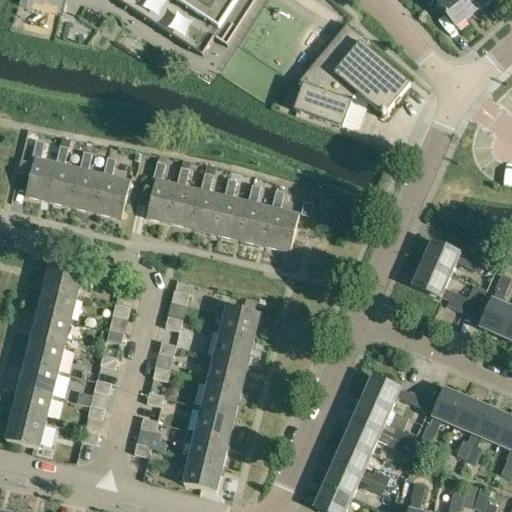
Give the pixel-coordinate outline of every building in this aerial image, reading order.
[(28,0),(21,0),(19,7),(26,9),(28,0)] [(115,0),(202,57),(214,40),(227,48),(258,0),(115,0)] [(443,0),(437,5),(456,29),(475,14),(464,0),(443,0)] [(464,0),(475,14),(494,0),(464,0)] [(294,112),(342,130),(351,104),(347,103),(355,93),(381,114),(380,115),(380,116),(380,117),(381,118),(381,119),(382,120),(383,120),(384,120),(385,120),(386,119),(387,119),(387,118),(388,117),(388,116),(387,115),(387,114),(395,105),(396,106),(401,101),(399,99),(410,86),(366,50),(369,45),(347,26),(292,91),(301,94),(294,112)] [(71,143),(62,141),(60,149),(69,151),(71,143)] [(25,198),(46,203),(56,165),(41,161),(45,145),(36,143),(33,158),(23,155),(18,176),(30,178),(25,198)] [(86,147),(84,154),(92,156),(94,148),(86,147)] [(46,203),(70,209),(80,170),(65,167),(69,151),(60,149),(56,165),(46,203)] [(70,209),(94,215),(104,176),(89,172),(92,156),(84,154),(80,170),(70,209)] [(94,215),(122,221),(131,183),(112,178),(116,162),(108,160),(104,176),(94,215)] [(181,170),(190,172),(191,165),(183,163),(181,170)] [(146,220),(169,225),(177,186),(162,183),(166,167),(158,164),(153,182),(155,183),(146,220)] [(215,169),(207,168),(205,176),(213,178),(215,169)] [(177,186),(169,225),(192,231),(201,192),(186,189),(190,172),(181,170),(177,186)] [(192,231),(216,237),(225,198),(210,194),(213,178),(205,176),(201,192),(192,231)] [(225,198),(216,237),(240,242),(248,203),(234,200),(237,184),(228,181),(228,184),(225,198)] [(240,242),(263,248),(272,209),(257,206),(261,189),(252,187),(248,203),(240,242)] [(263,248),(290,254),(299,216),(281,211),(284,195),(276,193),(272,209),(263,248)] [(301,218),(309,219),(312,207),(304,205),(301,218)] [(423,266),(450,278),(456,265),(460,256),(432,243),(423,266)] [(485,265),(493,267),(499,251),(478,243),(472,259),(485,265)] [(485,266),(469,259),(465,269),(481,276),(485,266)] [(44,291),(77,299),(84,273),(51,265),(44,291)] [(423,266),(413,288),(441,300),(450,303),(448,308),(475,320),(486,292),(474,287),(468,300),(454,295),(445,291),(450,278),(423,266)] [(511,282),(511,280),(502,276),(495,292),(506,297),(511,282)] [(105,289),(120,293),(123,282),(108,278),(105,289)] [(38,316),(71,324),(77,299),(44,291),(38,316)] [(172,304),(186,308),(189,297),(175,293),(172,304)] [(492,302),(480,329),(502,339),(511,317),(511,310),(502,306),(493,302),(492,302)] [(113,318),(128,322),(130,310),(116,307),(113,318)] [(220,334),(254,342),(260,316),(227,308),(220,334)] [(32,341),(65,350),(71,324),(38,316),(32,341)] [(511,317),(502,339),(511,342),(511,317)] [(166,331),(180,334),(183,323),(168,319),(166,331)] [(107,343),(121,347),(124,336),(109,332),(107,343)] [(214,360),(248,368),(254,342),(220,334),(214,360)] [(25,367),(59,375),(65,350),(32,341),(25,367)] [(159,356),(174,359),(177,348),(162,344),(159,356)] [(100,369),(115,372),(118,361),(103,357),(100,369)] [(208,385),(242,393),(248,368),(214,360),(208,385)] [(19,392),(52,400),(59,375),(25,367),(19,392)] [(153,381),(168,384),(170,373),(156,370),(153,381)] [(373,378),(363,400),(391,412),(395,403),(405,407),(407,405),(421,411),(425,400),(410,393),(409,395),(400,391),(401,391),(373,378)] [(94,394),(109,397),(111,386),(97,383),(94,394)] [(202,410),(235,418),(242,393),(208,385),(202,410)] [(444,391),(433,418),(434,419),(442,423),(455,428),(466,401),(444,391)] [(13,417),(46,425),(52,400),(19,392),(13,417)] [(147,406),(162,410),(164,399),(150,395),(147,406)] [(363,400),(354,422),(406,445),(410,436),(385,425),(391,412),(363,400)] [(466,401),(455,428),(472,435),(477,437),(488,410),(466,401)] [(88,419),(103,423),(105,412),(91,408),(88,419)] [(196,435),(229,444),(235,418),(202,410),(196,435)] [(488,410),(477,437),(482,440),(499,447),(510,420),(488,410)] [(6,443),(40,451),(46,425),(13,417),(6,443)] [(141,431),(155,435),(158,424),(144,420),(141,431)] [(501,477),(511,482),(511,481),(511,420),(510,420),(499,447),(508,451),(503,460),(508,462),(501,477)] [(354,422),(344,444),(372,456),(377,444),(401,455),(406,445),(354,422)] [(427,427),(421,443),(431,447),(438,432),(427,427)] [(82,444),(97,448),(100,437),(84,433),(82,444)] [(190,461),(223,469),(229,444),(196,435),(190,461)] [(464,443),(457,458),(466,462),(473,447),(464,443)] [(344,444),(334,466),(362,478),(364,472),(372,456),(344,444)] [(135,457),(149,460),(152,449),(137,445),(135,457)] [(473,447),(466,462),(476,466),(482,451),(473,447)] [(183,487),(217,495),(223,469),(190,461),(183,487)] [(324,488),(352,500),(359,483),(362,478),(334,466),(324,488)] [(375,473),(371,482),(386,489),(390,480),(375,473)] [(371,482),(367,491),(383,498),(386,489),(371,482)] [(422,506),(426,489),(417,487),(412,503),(422,506)] [(462,507),(473,511),(478,490),(467,487),(464,499),(462,507)] [(346,511),(352,500),(324,488),(315,510),(320,511),(346,511)] [(484,511),(487,505),(491,494),(480,490),(473,511),(477,511),(484,511)] [(460,511),(462,507),(464,499),(453,496),(449,511),(460,511)]
